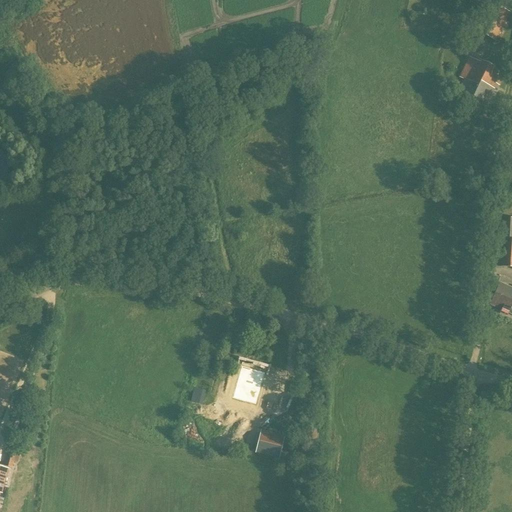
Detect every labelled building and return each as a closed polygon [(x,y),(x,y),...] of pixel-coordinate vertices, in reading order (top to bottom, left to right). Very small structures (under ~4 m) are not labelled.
[(510,12),(495,5),(478,32),(494,40),(510,12)] [(417,6),(417,14),(427,15),(428,7),(417,6)] [(494,83),(500,86),(506,74),(476,59),(466,80),(464,79),(456,94),(485,108),(494,89),(491,88),(494,83)] [(511,217),(500,217),(497,266),(511,267),(511,217)] [(511,288),(500,283),(490,304),(511,313),(511,288)] [(265,369),(242,363),(233,396),(256,402),(265,369)] [(194,388),(190,402),(201,404),(204,391),(194,388)] [(9,432),(17,434),(20,421),(12,419),(9,432)] [(279,459),(278,461),(289,464),(291,456),(280,453),(284,436),(261,430),(255,453),(279,459)]
